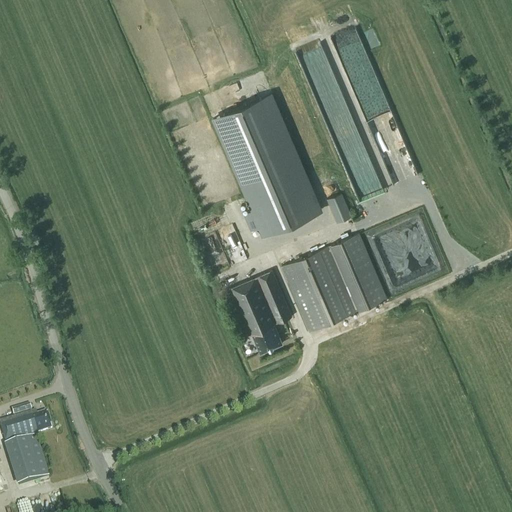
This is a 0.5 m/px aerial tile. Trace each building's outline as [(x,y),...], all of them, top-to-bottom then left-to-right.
[(321,209),(271,93),(213,117),(253,209),(244,213),(251,230),(260,226),(263,234),(321,209)] [(352,215),(342,191),(326,198),(337,222),(352,215)] [(388,297),(360,232),(281,265),(309,331),(388,297)] [(274,323),(292,315),(272,269),(230,287),(249,333),(252,332),(261,351),(282,342),(274,323)] [(30,404),(23,407),(12,410),(14,415),(29,410),(30,413),(0,422),(0,425),(21,489),(44,482),(43,478),(49,476),(45,464),(39,466),(34,451),(39,449),(34,434),(52,429),(46,412),(37,415),(37,413),(36,413),(36,411),(33,412),(30,404)]
